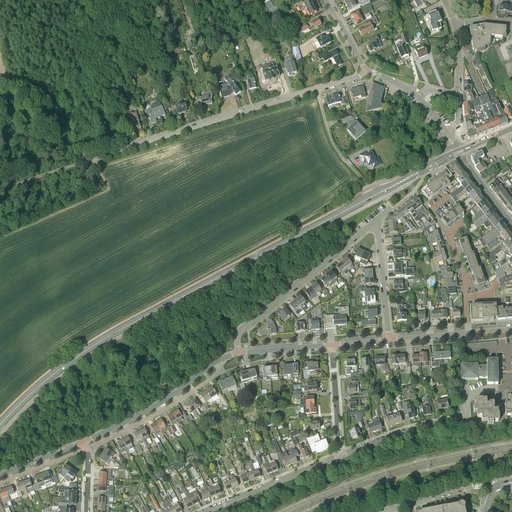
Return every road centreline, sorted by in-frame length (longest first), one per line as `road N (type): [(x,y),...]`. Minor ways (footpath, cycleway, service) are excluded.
road 1 (secondary): [(0,425),(99,341),(457,151)]
road 2 (residential): [(86,160),(317,89)]
road 3 (residential): [(238,353),(241,329),(374,221)]
road 4 (residential): [(339,455),(465,417),(467,397),(497,388)]
road 5 (residential): [(228,356),(82,442)]
road 6 (residential): [(206,511),(339,455)]
